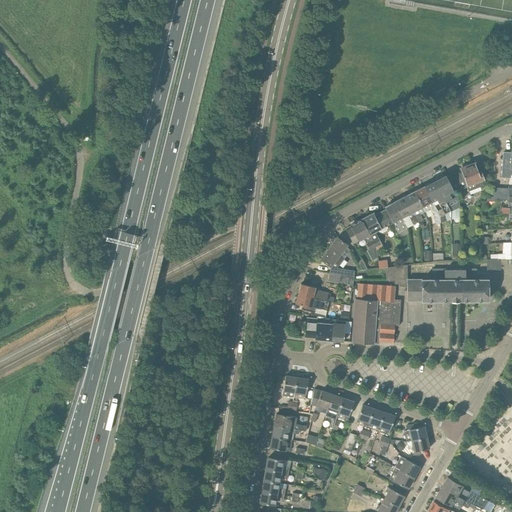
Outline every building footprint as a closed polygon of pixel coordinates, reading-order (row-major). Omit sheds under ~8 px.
[(511,149),(511,153),(503,153),(502,177),(510,178),(511,175),(511,174),(511,149)] [(478,172),(475,163),(468,166),(466,164),(462,166),(461,168),(460,169),(461,172),(454,175),(459,190),(467,187),(469,192),(484,186),(482,181),(484,180),(481,171),(478,172)] [(459,190),(454,175),(446,177),(445,176),(435,181),(448,210),(448,213),(459,207),(459,201),(454,203),(449,194),(454,191),(455,192),(459,190)] [(440,223),(447,221),(445,215),(448,213),(448,210),(435,181),(425,186),(439,215),(439,223),(440,223)] [(439,215),(425,186),(414,192),(424,212),(425,211),(427,216),(432,214),(433,215),(435,221),(439,223),(439,215)] [(495,200),(509,200),(509,197),(509,188),(495,188),(495,200)] [(418,223),(423,220),(420,214),(424,212),(414,192),(405,197),(418,223)] [(418,223),(405,197),(393,203),(406,228),(407,228),(402,218),(408,215),(409,219),(413,225),(418,223)] [(401,238),(405,235),(403,230),(406,228),(393,203),(385,207),(386,209),(393,223),(401,238)] [(511,208),(501,208),(501,214),(509,214),(509,216),(511,216),(511,208)] [(393,223),(386,209),(374,215),(373,213),(363,219),(378,248),(378,250),(383,247),(375,232),(381,229),(393,223)] [(353,244),(358,242),(364,238),(367,243),(366,244),(372,254),(378,250),(378,248),(363,219),(357,222),(356,220),(350,223),(351,225),(350,226),(345,228),(353,244)] [(354,277),(355,271),(337,268),(351,251),(347,247),(348,246),(337,238),(320,259),(330,267),(329,273),(354,277)] [(452,260),(462,260),(462,244),(452,244),(452,260)] [(424,260),(432,260),(432,251),(424,251),(424,260)] [(358,271),(367,270),(361,260),(352,266),(358,271)] [(407,279),(407,265),(387,268),(386,281),(394,281),(394,284),(399,284),(399,286),(407,287),(407,301),(455,301),(454,269),(446,270),(445,269),(432,269),(432,279),(407,279)] [(476,280),(477,269),(463,269),(454,269),(455,301),(487,301),(487,279),(476,280)] [(353,286),(354,277),(329,273),(328,281),(353,286)] [(339,304),(340,299),(330,297),(330,294),(328,294),(328,293),(315,290),(315,288),(301,284),(299,294),(338,304),(339,304)] [(394,299),(395,286),(358,284),(357,298),(355,298),(352,328),(351,342),(373,344),(379,344),(379,342),(393,343),(395,325),(398,325),(401,300),(394,299)] [(338,304),(299,294),(298,295),(296,304),(302,306),(301,310),(314,313),(316,308),(326,311),(328,303),(338,304)] [(349,321),(349,313),(341,312),(341,320),(349,321)] [(323,323),(315,323),(315,319),(307,318),(305,338),(315,338),(315,339),(330,340),(330,332),(329,331),(329,323),(323,323)] [(343,341),(345,321),(339,321),(338,324),(329,323),(329,331),(330,332),(330,340),(343,341)] [(294,393),(297,378),(285,376),(282,396),(288,397),(289,393),(294,393)] [(305,400),(308,380),(297,378),(294,393),(293,398),(305,400)] [(316,404),(320,388),(315,387),(311,403),(316,404)] [(326,414),(332,395),(321,391),(315,410),(326,414)] [(332,429),(335,420),(336,417),(343,399),(332,395),(326,414),(325,417),(333,420),(330,428),(332,429)] [(347,421),(354,402),(343,399),(336,417),(347,421)] [(367,428),(373,409),(362,405),(356,424),(367,428)] [(377,432),(384,413),(373,409),(367,428),(377,432)] [(388,436),(395,417),(384,413),(377,432),(388,436)] [(300,425),(296,424),(297,418),(292,417),(276,414),(274,426),(299,430),(306,431),(307,425),(301,424),(300,425)] [(415,429),(413,425),(406,427),(407,431),(404,432),(407,442),(411,441),(412,441),(426,438),(424,427),(415,429)] [(298,434),(299,430),(274,426),(272,436),(292,440),(293,434),(298,434)] [(318,438),(307,434),(305,443),(315,446),(318,438)] [(351,453),(356,436),(350,434),(344,451),(351,453)] [(290,452),(292,440),(272,436),(270,448),(286,451),(290,452)] [(325,440),(318,438),(315,446),(322,449),(325,440)] [(429,449),(426,438),(412,441),(411,441),(407,442),(409,449),(411,449),(413,457),(420,455),(420,451),(429,449)] [(414,478),(420,467),(401,457),(395,468),(414,478)] [(288,473),(289,467),(283,466),(284,461),(268,458),(266,469),(288,473)] [(408,489),(414,478),(395,468),(389,479),(408,489)] [(287,480),(288,473),(266,469),(264,481),(279,483),(280,478),(287,480)] [(325,481),(328,471),(322,469),(319,479),(325,481)] [(456,482),(448,477),(443,486),(472,501),(471,503),(485,511),(491,501),(471,491),(471,492),(463,488),(465,486),(456,481),(456,482)] [(284,495),(285,489),(278,488),(279,483),(264,481),(262,492),(284,495)] [(363,493),(365,489),(357,484),(350,481),(347,485),(354,489),(355,489),(363,493)] [(472,501),(443,486),(437,496),(453,506),(456,501),(462,505),(468,508),(471,503),(472,501)] [(398,507),(404,496),(387,487),(385,491),(387,493),(383,499),(398,507)] [(361,497),(363,493),(355,489),(354,489),(353,492),(361,497)] [(283,501),(284,495),(262,492),(260,503),(275,506),(276,500),(283,501)] [(395,511),(398,507),(383,499),(379,506),(377,505),(375,509),(380,511),(395,511)] [(456,511),(435,501),(430,510),(432,511),(456,511)]
